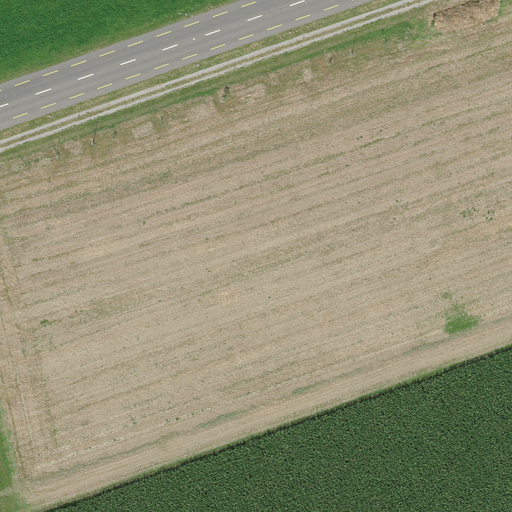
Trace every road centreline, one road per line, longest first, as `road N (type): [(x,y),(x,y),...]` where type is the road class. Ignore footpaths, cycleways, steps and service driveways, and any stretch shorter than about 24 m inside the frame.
road 1 (track): [(429,0),(0,150)]
road 2 (primary): [(0,119),(343,0)]
